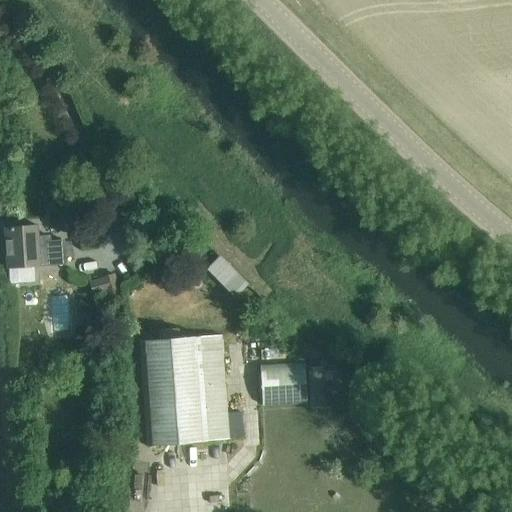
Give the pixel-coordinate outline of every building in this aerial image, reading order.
[(37,226),(4,228),(7,268),(10,268),(11,283),(35,282),(34,266),(65,264),(64,240),(46,241),(46,240),(42,239),(38,239),(37,226)] [(239,294),(250,283),(223,257),(212,268),(239,294)] [(121,300),(115,276),(90,283),(94,295),(106,292),(109,303),(121,300)] [(73,313),(72,294),(55,294),(55,313),(73,313)] [(139,341),(147,445),(229,439),(221,335),(139,341)] [(329,408),(329,363),(313,363),(313,408),(329,408)] [(304,364),(260,366),(262,406),(306,404),(304,364)]
